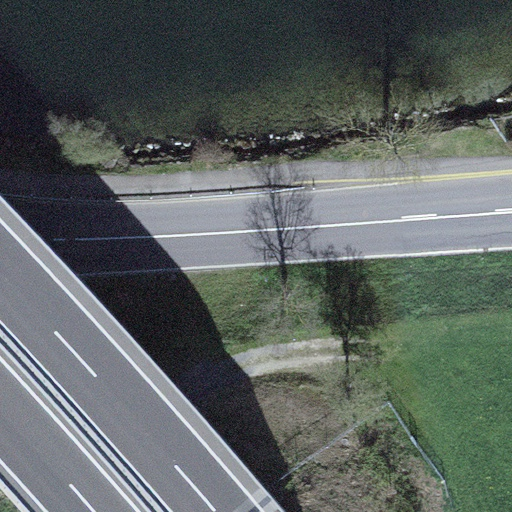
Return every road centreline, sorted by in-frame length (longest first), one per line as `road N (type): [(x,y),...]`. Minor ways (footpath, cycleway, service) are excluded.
road 1 (primary): [(0,229),(88,238),(511,211)]
road 2 (track): [(82,511),(207,386),(273,360),(366,349)]
road 3 (motorway): [(218,511),(0,270)]
road 4 (motorway): [(0,410),(89,511)]
